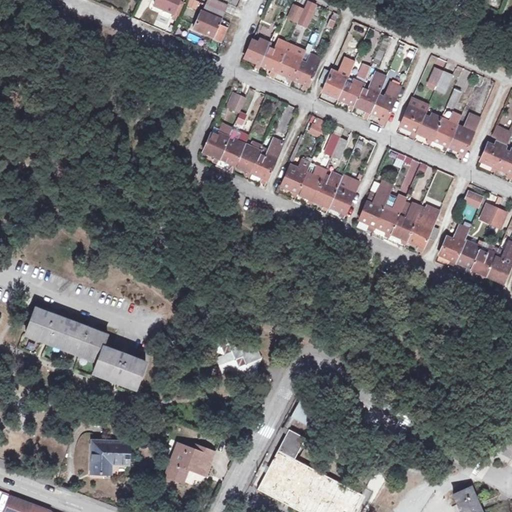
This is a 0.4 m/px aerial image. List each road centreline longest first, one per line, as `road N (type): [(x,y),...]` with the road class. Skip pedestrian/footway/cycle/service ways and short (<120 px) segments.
road 1 (residential): [(229,68),(191,161),(511,302)]
road 2 (residential): [(505,486),(309,360),(294,373),(221,511)]
road 3 (residential): [(229,68),(511,189)]
road 4 (track): [(427,41),(346,229)]
road 5 (track): [(511,79),(426,264)]
road 6 (track): [(266,194),(353,10)]
road 7 (residential): [(329,0),(511,78)]
road 8 (residential): [(70,0),(229,68)]
